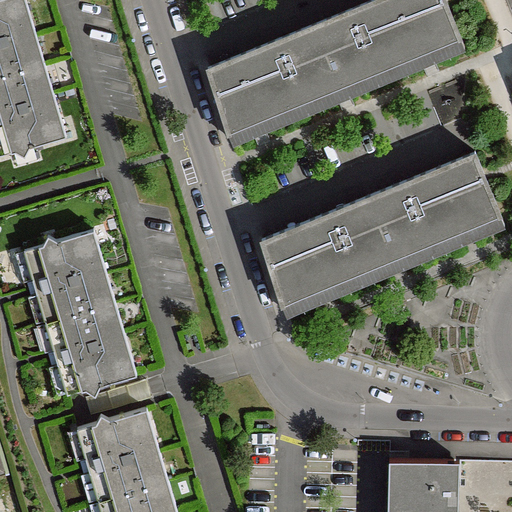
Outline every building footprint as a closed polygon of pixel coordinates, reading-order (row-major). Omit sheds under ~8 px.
[(0,0),(0,76),(46,63),(27,0),(0,0)] [(371,0),(350,8),(377,73),(463,37),(447,0),(371,0)] [(280,38),(305,102),(377,73),(350,8),(280,38)] [(280,38),(209,66),(231,132),(305,102),(280,38)] [(67,135),(46,63),(0,76),(0,154),(17,150),(26,155),(31,145),(67,135)] [(404,180),(430,243),(502,214),(476,150),(404,180)] [(334,209),(359,273),(430,243),(404,180),(334,209)] [(334,209),(263,238),(284,303),(359,273),(334,209)] [(44,243),(26,248),(36,284),(39,292),(47,321),(117,301),(108,270),(95,228),(60,239),(49,234),(44,243)] [(125,330),(117,301),(47,321),(55,348),(58,355),(69,393),(88,388),(97,393),(101,384),(138,373),(125,330)] [(151,396),(146,379),(87,397),(92,413),(151,396)] [(97,421),(79,427),(90,463),(93,473),(100,499),(170,479),(161,451),(148,407),(112,417),(102,412),(97,421)] [(459,511),(460,460),(391,458),(389,511),(459,511)] [(179,511),(178,509),(170,479),(100,499),(104,511),(179,511)]
